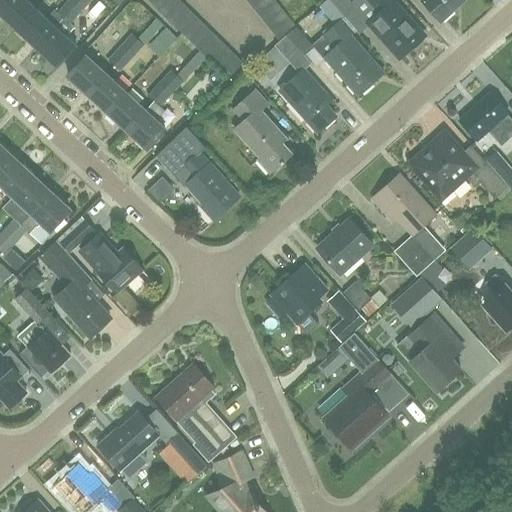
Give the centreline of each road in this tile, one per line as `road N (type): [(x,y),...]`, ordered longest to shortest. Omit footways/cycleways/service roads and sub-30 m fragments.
road 1 (residential): [(213,278),(511,11)]
road 2 (residential): [(213,278),(0,80)]
road 3 (residential): [(11,461),(213,278)]
road 4 (residential): [(317,511),(213,278)]
road 5 (residential): [(359,511),(511,376)]
